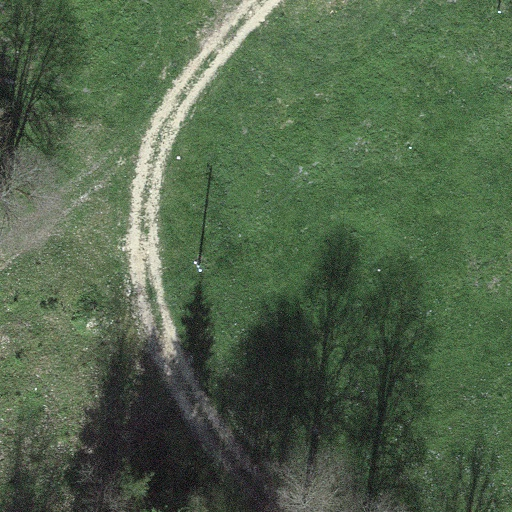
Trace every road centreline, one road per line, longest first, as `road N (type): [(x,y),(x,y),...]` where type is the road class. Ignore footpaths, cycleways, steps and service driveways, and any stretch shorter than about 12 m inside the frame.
road 1 (track): [(316,511),(198,414),(139,255),(163,126),(196,74),(263,0)]
road 2 (track): [(0,340),(68,283),(139,255)]
